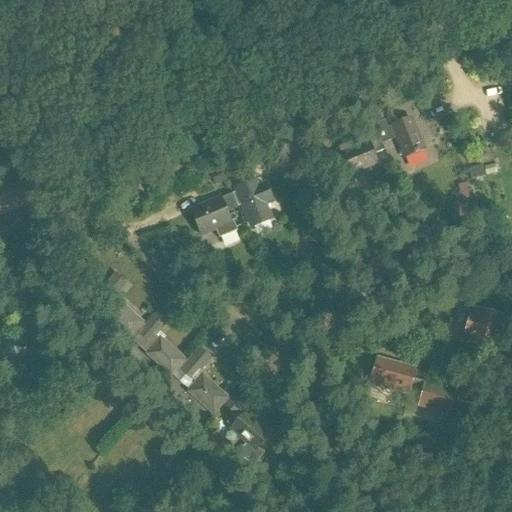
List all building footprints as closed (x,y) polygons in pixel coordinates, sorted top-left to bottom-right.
[(378,133),(382,144),(397,138),(405,160),(425,153),(411,117),(389,126),(387,121),(374,126),(377,134),(378,133)] [(385,152),(382,144),(378,133),(377,134),(335,150),(345,176),(378,164),(375,156),(385,152)] [(236,197),(240,207),(242,206),(251,226),(270,218),(265,205),(272,203),(265,185),(258,188),(256,183),(237,191),(238,196),(236,197)] [(226,212),(240,207),(236,197),(222,203),(221,200),(192,211),(201,235),(214,230),(218,239),(237,232),(232,221),(230,222),(226,212)] [(442,226),(422,228),(423,241),(444,239),(442,226)] [(129,307),(141,298),(134,288),(122,297),(129,307)] [(129,339),(142,324),(118,303),(104,318),(129,339)] [(160,341),(155,337),(170,320),(159,310),(137,334),(153,349),(147,356),(171,376),(184,361),(161,340),(160,341)] [(506,318),(477,310),(475,318),(468,316),(463,336),(470,338),(467,345),(496,353),(506,318)] [(189,385),(211,360),(199,349),(177,375),(189,385)] [(411,380),(413,381),(417,369),(376,358),(368,386),(407,396),(411,380)] [(213,414),(227,399),(203,378),(189,393),(213,414)] [(424,384),(413,381),(411,380),(407,396),(408,397),(406,403),(449,414),(455,393),(424,385),(424,384)] [(240,410),(252,396),(241,387),(224,406),(234,414),(235,415),(240,410)] [(235,415),(234,414),(227,423),(232,428),(231,429),(256,451),(269,436),(244,414),(240,410),(235,415)]
